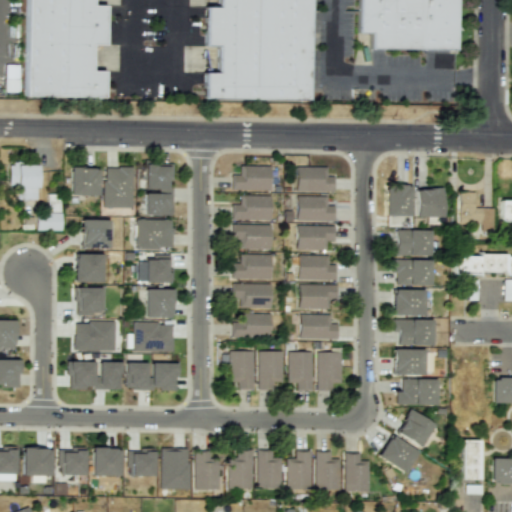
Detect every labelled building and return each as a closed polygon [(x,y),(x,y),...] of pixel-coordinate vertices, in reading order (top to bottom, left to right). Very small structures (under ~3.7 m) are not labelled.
[(23,0),(23,96),(101,97),(102,70),(88,70),(89,44),(102,44),(103,5),(90,5),(89,0),(23,0)] [(202,99),(306,101),(307,0),(215,0),(216,7),(203,7),(202,46),(215,46),(215,72),(202,72),(202,99)] [(451,0),(451,50),(364,49),(364,33),(353,33),(353,0),(451,0)] [(142,215),(169,215),(169,163),(142,163),(142,191),(142,215)] [(227,171),(227,186),(265,187),(265,163),(236,163),(236,171),(227,171)] [(35,165),(7,165),(6,185),(15,186),(14,199),(35,200),(35,165)] [(330,174),(330,189),(292,189),(292,165),(321,165),(321,174),(330,174)] [(128,207),(129,167),(101,166),(100,207),(128,207)] [(95,195),(95,167),(67,167),(67,194),(95,195)] [(408,215),(408,184),(382,184),(383,215),(408,215)] [(413,216),(440,216),(439,188),(412,188),(413,216)] [(490,207),(471,207),(471,191),(456,192),(457,224),(490,224),(490,207)] [(227,201),(227,216),(265,216),(265,193),(236,193),(236,201),(227,201)] [(33,230),(57,230),(57,194),(45,195),(45,212),(33,213),(33,230)] [(330,202),(330,217),(293,217),(293,194),(322,194),(321,202),(330,202)] [(511,201),(498,201),(498,222),(511,222),(511,201)] [(105,248),(106,220),(78,219),(78,247),(105,248)] [(169,249),(169,220),(132,219),(131,248),(169,249)] [(228,236),(228,221),(266,221),(266,245),(237,244),(237,236),(228,236)] [(330,239),(330,224),(292,224),(292,247),(321,247),(321,239),(330,239)] [(427,230),(393,229),(392,255),(427,255),(427,230)] [(228,260),(228,275),(265,276),(265,252),(237,252),(237,260),(228,260)] [(99,254),(71,253),(70,281),(98,282),(99,254)] [(332,261),(332,276),(294,276),(294,253),(323,253),(323,261),(332,261)] [(168,282),(168,255),(151,254),(151,260),(135,260),(134,282),(168,282)] [(511,255),(450,254),(449,273),(511,274),(511,255)] [(427,285),(428,260),(388,259),(388,272),(393,272),(392,285),(427,285)] [(475,299),(475,279),(466,279),(466,299),(475,299)] [(227,296),(227,281),(265,281),(265,304),(236,304),(236,296),(227,296)] [(333,297),(333,282),(295,282),(295,305),(324,305),(324,297),(333,297)] [(98,287),(72,287),(73,314),(98,313),(98,287)] [(142,316),(169,317),(170,289),(142,288),(142,316)] [(421,315),(421,289),(390,289),(390,314),(421,315)] [(227,319),(227,334),(265,334),(265,311),(236,311),(236,319),(227,319)] [(333,320),(333,335),(296,335),(296,312),(324,312),(324,320),(333,320)] [(0,347),(11,348),(11,320),(0,319),(0,347)] [(429,319),(391,319),(391,344),(429,345),(429,319)] [(111,351),(111,322),(71,321),(70,350),(111,351)] [(169,322),(129,322),(129,351),(169,352),(169,322)] [(234,386),(249,386),(248,348),(225,348),(225,377),(234,377),(234,386)] [(269,387),(254,387),(254,349),(277,349),(277,378),(269,378),(269,387)] [(292,387),(307,387),(307,349),(283,350),(284,378),(292,378),(292,387)] [(328,387),(313,387),(313,350),(336,349),(336,378),(328,378),(328,387)] [(390,349),(420,349),(420,374),(391,373),(391,369),(390,369),(390,349)] [(0,359),(0,386),(17,386),(17,359),(0,359)] [(117,389),(117,362),(93,361),(66,361),(66,388),(117,389)] [(175,363),(146,363),(146,362),(122,362),(122,389),(175,389),(175,363)] [(490,379),(495,379),(495,377),(511,377),(511,402),(490,402),(490,379)] [(393,391),(399,391),(399,378),(433,379),(433,404),(393,403),(393,391)] [(394,432),(396,429),(395,429),(400,422),(398,421),(403,413),(406,409),(430,424),(416,446),(394,432)] [(374,455),(385,438),(387,439),(389,435),(414,451),(400,472),(374,455)] [(458,439),(476,439),(476,479),(458,479),(458,439)] [(0,447),(0,479),(12,480),(12,447),(0,447)] [(19,475),(28,475),(28,482),(42,482),(42,475),(47,475),(48,448),(19,447),(19,475)] [(117,447),(88,447),(88,475),(116,475),(117,447)] [(81,474),(82,448),(57,448),(56,474),(81,474)] [(151,475),(151,448),(127,448),(127,476),(151,475)] [(184,489),(185,448),(157,448),(156,488),(184,489)] [(249,488),(248,449),(233,449),(233,456),(223,457),(224,488),(249,488)] [(282,488),(307,488),(307,449),(292,449),(292,458),(283,457),(282,488)] [(253,488),(278,488),(277,457),(268,457),(268,450),(252,450),(253,488)] [(311,489),(335,489),(335,458),(327,458),(327,451),(312,450),(311,489)] [(215,489),(216,453),(191,452),(190,488),(215,489)] [(364,491),(366,460),(356,460),(356,453),(342,452),(340,491),(364,491)] [(489,458),(511,458),(511,483),(493,483),(493,480),(488,480),(489,458)]
